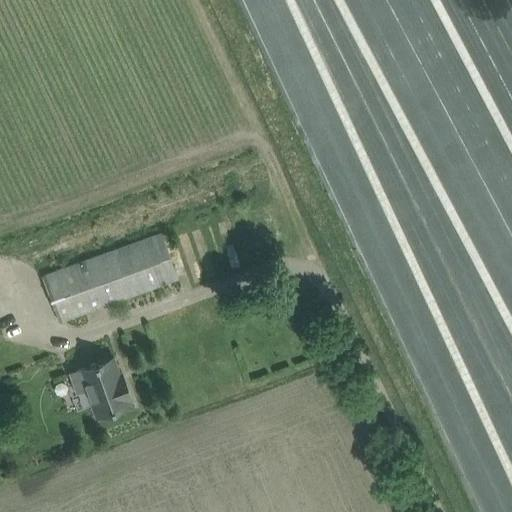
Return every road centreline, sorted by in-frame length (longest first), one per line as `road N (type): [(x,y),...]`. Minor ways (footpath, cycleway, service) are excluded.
road 1 (unclassified): [(430,511),(320,277),(279,266),(188,291)]
road 2 (track): [(320,277),(262,146)]
